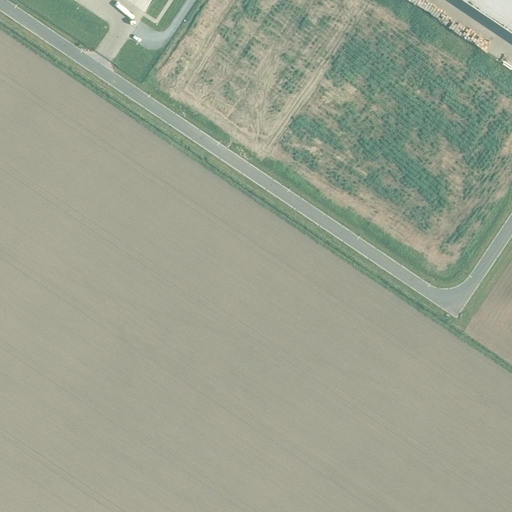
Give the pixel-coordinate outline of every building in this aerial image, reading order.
[(310,125),(300,140),(355,177),(341,197),(355,207),(379,171),(463,46),(394,0),(379,0),(300,118),(310,125)] [(511,0),(463,0),(511,32),(511,0)] [(475,59),(448,98),(511,140),(511,100),(483,82),(491,70),(475,59)] [(277,111),(243,88),(220,122),(255,145),(277,111)] [(511,140),(448,98),(422,137),(439,148),(447,136),(511,180),(511,140)]
